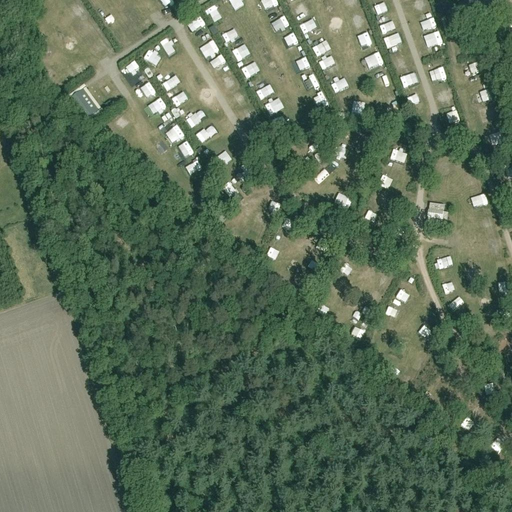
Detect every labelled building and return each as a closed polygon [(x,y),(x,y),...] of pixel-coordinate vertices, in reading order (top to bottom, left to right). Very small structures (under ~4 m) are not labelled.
[(169,0),(166,0),(162,4),(168,11),(175,5),(169,0)] [(296,0),(286,4),(290,12),(300,8),(296,0)] [(504,0),(472,0),(450,9),(457,27),(508,8),(504,0)] [(369,5),(372,13),(383,9),(379,1),(369,5)] [(204,9),(207,18),(216,15),(212,5),(204,9)] [(429,9),(419,11),(421,22),(431,19),(429,9)] [(356,24),(365,20),(362,13),(353,17),(356,24)] [(140,31),(148,26),(143,17),(134,22),(140,31)] [(81,23),(85,29),(94,24),(90,18),(81,23)] [(196,31),(202,22),(196,18),(190,27),(196,31)] [(376,23),(379,33),(390,30),(387,19),(376,23)] [(312,21),(299,27),(302,33),(315,27),(312,21)] [(228,27),(218,32),(223,41),(232,36),(228,27)] [(427,41),(437,40),(436,29),(426,30),(427,41)] [(160,35),(165,50),(175,46),(170,32),(160,35)] [(207,34),(198,40),(203,48),(212,42),(207,34)] [(357,45),(373,41),(371,34),(356,37),(357,45)] [(310,46),(316,52),(324,44),(318,38),(310,46)] [(235,41),(226,47),(233,57),(242,51),(235,41)] [(102,53),(109,49),(106,43),(99,48),(102,53)] [(392,64),(406,58),(401,48),(388,54),(392,64)] [(295,62),(304,57),(300,50),(291,54),(295,62)] [(153,60),(153,51),(142,51),(142,60),(153,60)] [(378,54),(363,59),(367,69),(382,64),(378,54)] [(210,60),(215,70),(225,65),(220,55),(210,60)] [(326,58),(316,63),(321,73),(331,68),(326,58)] [(126,67),(130,74),(138,69),(134,62),(126,67)] [(165,70),(155,75),(160,84),(170,79),(165,70)] [(227,85),(236,80),(231,71),(222,76),(227,85)] [(386,72),(375,75),(377,84),(388,81),(386,72)] [(1,83),(9,93),(18,86),(9,76),(1,83)] [(440,86),(442,96),(448,94),(446,85),(440,86)] [(181,86),(168,95),(174,103),(187,94),(181,86)] [(234,100),(243,95),(239,87),(230,92),(234,100)] [(83,91),(69,101),(84,121),(98,112),(83,91)] [(266,95),(259,99),(263,106),(270,102),(266,95)] [(155,114),(165,109),(161,101),(151,106),(155,114)] [(240,111),(245,120),(256,114),(251,105),(240,111)] [(444,108),(446,118),(456,116),(455,106),(444,108)] [(186,123),(193,117),(186,108),(179,114),(186,123)] [(261,123),(254,127),(258,135),(265,131),(261,123)] [(177,145),(186,140),(182,132),(173,137),(177,145)] [(444,206),(430,204),(427,225),(441,227),(442,220),(447,220),(448,213),(443,212),(444,206)] [(489,310),(494,318),(501,313),(496,306),(489,310)]
